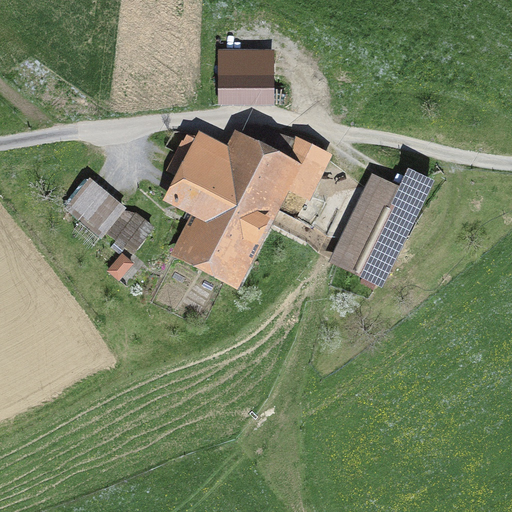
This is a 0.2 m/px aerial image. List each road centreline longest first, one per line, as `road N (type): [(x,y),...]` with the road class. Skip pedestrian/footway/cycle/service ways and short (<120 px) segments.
road 1 (track): [(0,144),(186,120),(289,122),(343,133)]
road 2 (unclassified): [(343,133),(511,163)]
